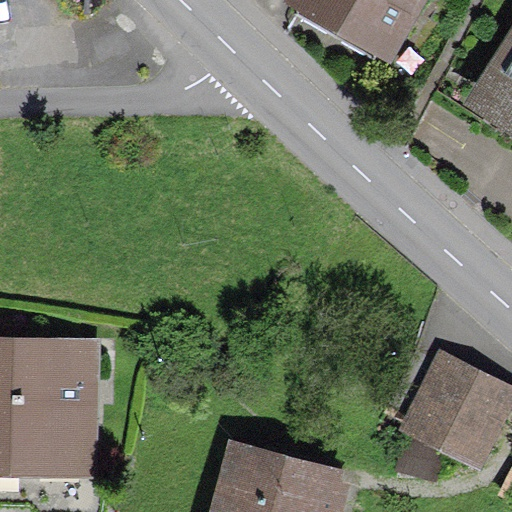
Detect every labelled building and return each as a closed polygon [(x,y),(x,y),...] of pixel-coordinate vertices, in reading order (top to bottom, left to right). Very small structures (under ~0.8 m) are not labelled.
[(296,0),(294,3),(391,57),(422,0),(296,0)] [(511,42),(474,105),(511,128),(511,42)] [(511,393),(411,340),(376,406),(482,462),(511,406),(511,393)] [(98,344),(0,343),(0,469),(97,471),(98,344)] [(345,511),(355,473),(235,444),(218,511),(345,511)]
